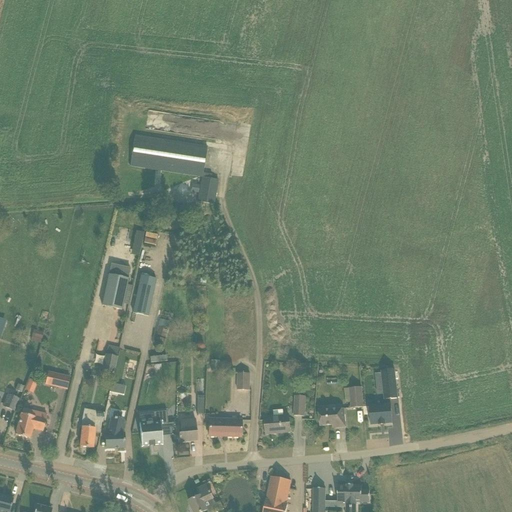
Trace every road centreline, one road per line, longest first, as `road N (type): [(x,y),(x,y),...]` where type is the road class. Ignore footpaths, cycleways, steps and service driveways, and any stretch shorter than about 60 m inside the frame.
road 1 (unclassified): [(254,465),(257,294),(225,213)]
road 2 (unclassified): [(254,465),(422,448)]
road 3 (secondary): [(128,495),(0,461)]
